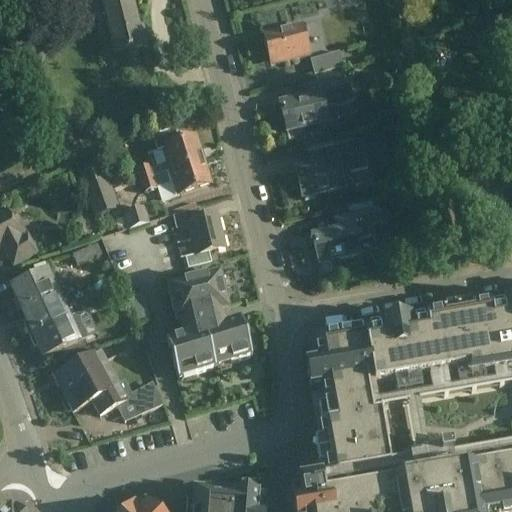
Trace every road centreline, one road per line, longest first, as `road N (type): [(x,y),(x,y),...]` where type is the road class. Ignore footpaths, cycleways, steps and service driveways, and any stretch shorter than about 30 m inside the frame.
road 1 (residential): [(67,511),(102,484),(278,432),(289,412),(288,351),(297,324)]
road 2 (residential): [(203,0),(277,283),(297,324)]
road 3 (residential): [(297,324),(327,310),(511,275)]
